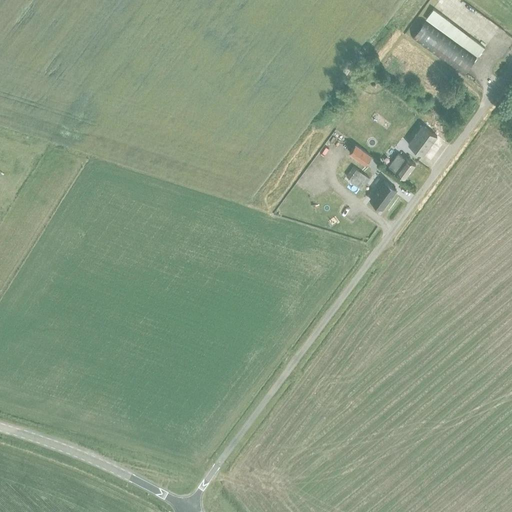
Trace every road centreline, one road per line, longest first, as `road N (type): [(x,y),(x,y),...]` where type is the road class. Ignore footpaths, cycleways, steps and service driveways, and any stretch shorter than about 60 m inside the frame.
road 1 (unclassified): [(189,510),(511,71)]
road 2 (unclassified): [(189,510),(112,469),(0,429)]
